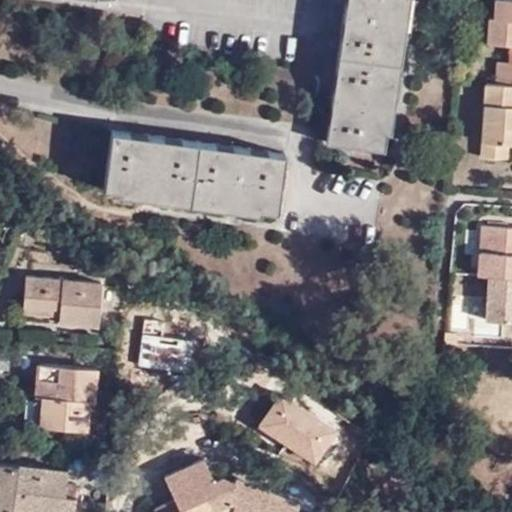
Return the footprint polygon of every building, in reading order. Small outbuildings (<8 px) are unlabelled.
[(346,0),(328,141),(383,149),(403,0),(346,0)] [(487,43),(511,45),(511,0),(496,0),(495,19),(489,19),(487,43)] [(498,63),(497,84),(511,85),(511,63),(510,64),(498,63)] [(511,85),(497,84),(486,84),(481,157),(508,159),(508,144),(511,144),(511,85)] [(285,152),(114,128),(106,187),(277,210),(285,152)] [(60,309),(60,317),(59,324),(97,327),(100,283),(26,276),(24,305),(60,309)] [(23,314),(60,317),(60,309),(24,305),(23,314)] [(171,327),(163,343),(166,364),(179,361),(182,331),(171,327)] [(97,369),(38,366),(36,396),(43,397),(41,426),(87,429),(89,400),(96,401),(97,369)] [(293,511),(299,501),(236,475),(233,482),(223,477),(214,481),(203,458),(164,476),(174,499),(179,497),(183,507),(172,511),(293,511)] [(0,511),(11,511),(12,508),(51,511),(73,511),(76,496),(63,494),(65,469),(0,462),(0,511)] [(172,511),(183,507),(179,497),(174,499),(155,509),(154,511),(172,511)]
